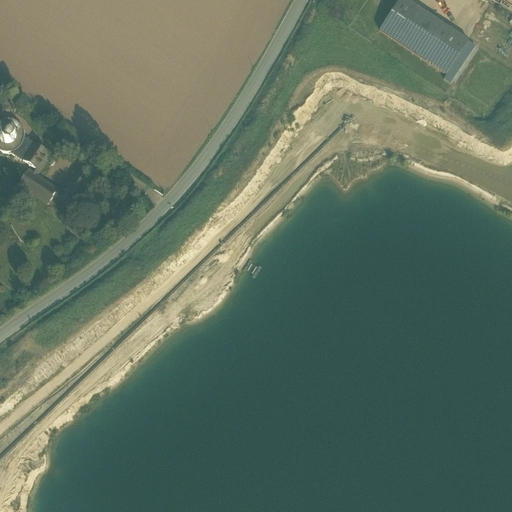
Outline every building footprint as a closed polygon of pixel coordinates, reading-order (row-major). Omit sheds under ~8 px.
[(474,46),(404,0),(400,0),(379,32),(446,76),(443,80),(449,83),(474,46)] [(511,0),(491,0),(511,14),(511,0)] [(10,155),(14,154),(17,151),(24,141),(24,139),(23,131),(20,126),(13,121),(6,120),(0,121),(0,153),(0,154),(7,155),(10,155)] [(14,154),(10,155),(25,164),(28,166),(35,171),(32,176),(30,175),(25,181),(29,184),(27,188),(32,191),(30,194),(48,206),(53,198),(56,193),(36,179),(51,157),(24,139),(24,141),(17,151),(14,154)] [(61,196),(56,193),(53,198),(54,199),(70,210),(88,182),(76,174),(61,196)] [(100,208),(93,202),(83,215),(90,221),(100,208)]
